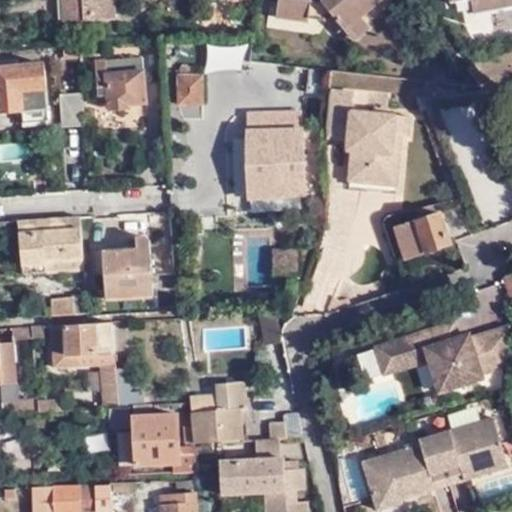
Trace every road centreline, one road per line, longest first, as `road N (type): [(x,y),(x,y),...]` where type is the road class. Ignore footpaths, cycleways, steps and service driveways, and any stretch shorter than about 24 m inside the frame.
road 1 (residential): [(332,511),(297,344),(328,322),(478,272),(511,234)]
road 2 (residential): [(0,209),(157,199)]
